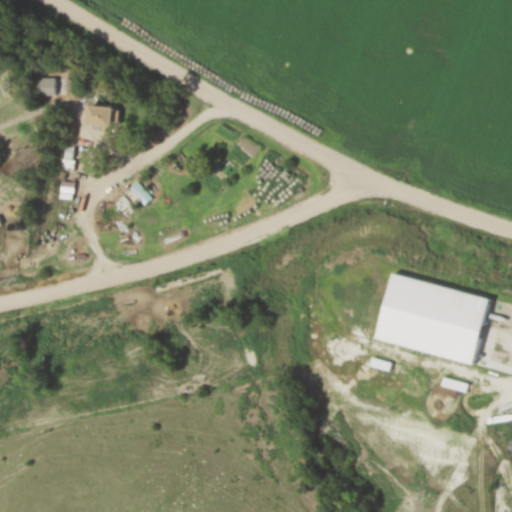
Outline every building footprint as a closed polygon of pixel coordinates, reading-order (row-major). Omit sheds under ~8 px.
[(69,97),(69,79),(39,79),(39,97),(69,97)] [(96,127),(124,127),(124,106),(96,106),(96,127)] [(142,210),(153,201),(138,183),(127,191),(142,210)] [(125,217),(134,209),(123,196),(113,204),(125,217)] [(0,216),(0,228),(21,220),(17,210),(0,216)] [(458,297),(497,298),(497,282),(458,282),(458,297)] [(495,368),(469,367),(468,401),(494,401),(495,368)]
